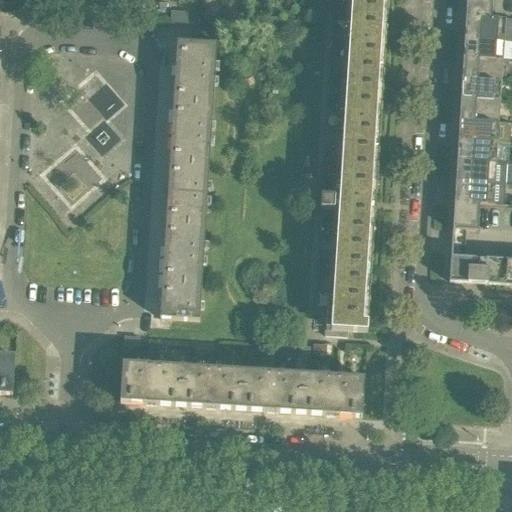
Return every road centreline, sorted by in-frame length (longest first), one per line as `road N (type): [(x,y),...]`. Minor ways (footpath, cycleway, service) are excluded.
road 1 (residential): [(73,331),(137,298),(149,63),(135,45),(50,37),(24,58),(10,284),(25,302)]
road 2 (tertiary): [(511,467),(66,445)]
road 3 (residential): [(438,0),(420,299),(430,320),(511,346)]
